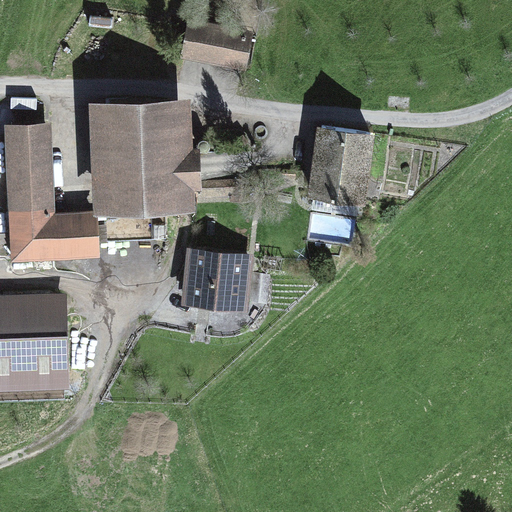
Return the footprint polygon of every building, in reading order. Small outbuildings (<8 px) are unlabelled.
[(249,34),(190,23),(184,53),(243,64),(249,34)] [(170,104),(110,106),(114,203),(174,201),(173,182),(196,181),(195,153),(172,154),(170,104)] [(47,124),(11,125),(16,252),(94,249),(93,213),(50,215),(47,124)] [(371,132),(322,125),(312,193),(361,200),(371,132)] [(230,152),(195,153),(196,181),(196,191),(231,190),(230,152)] [(249,256),(192,249),(187,298),(243,304),(249,256)] [(62,297),(0,298),(0,380),(65,378),(62,297)]
